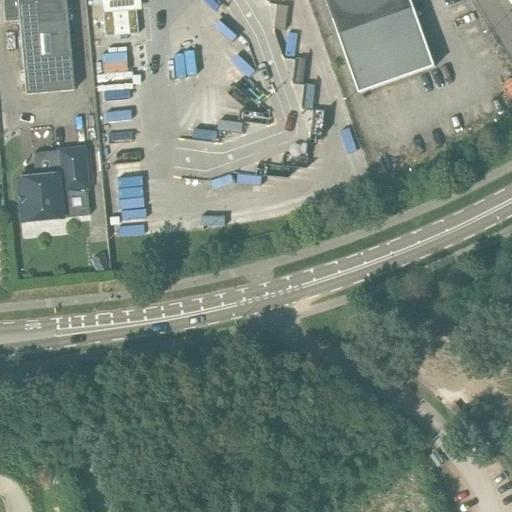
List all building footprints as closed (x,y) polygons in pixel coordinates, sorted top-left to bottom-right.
[(2,0),(4,23),(19,22),(25,96),(73,92),(65,0),(2,0)] [(100,0),(104,38),(137,35),(134,0),(100,0)] [(326,0),(360,94),(435,67),(411,0),(326,0)] [(89,218),(83,151),(59,153),(61,178),(57,178),(57,177),(17,180),(21,224),(89,218)] [(102,255),(91,260),(99,273),(109,267),(102,255)]
